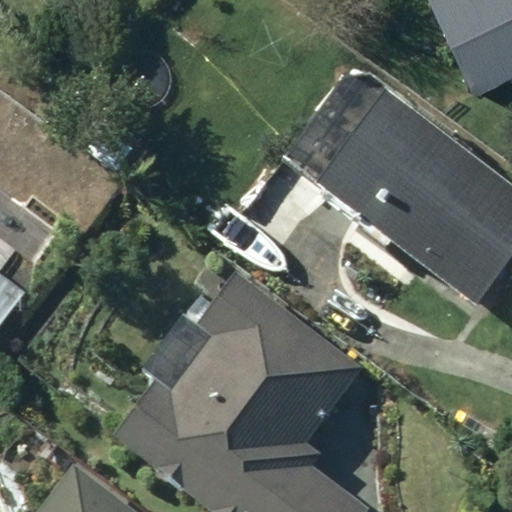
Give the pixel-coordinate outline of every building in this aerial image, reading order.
[(511,0),(420,0),(463,95),(511,72),(511,0)] [(511,200),(374,104),(307,200),(472,315),(511,258),(511,200)] [(174,325),(131,385),(147,397),(105,454),(186,511),(358,511),(305,473),(314,460),(301,451),(355,375),(227,282),(188,336),(174,325)] [(0,327),(18,302),(0,289),(0,327)] [(112,511),(61,475),(34,511),(112,511)]
